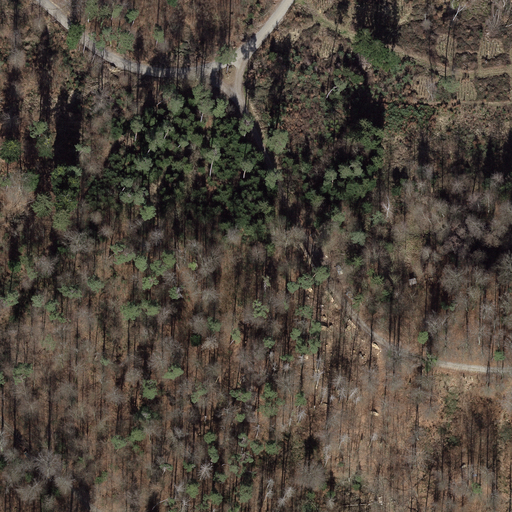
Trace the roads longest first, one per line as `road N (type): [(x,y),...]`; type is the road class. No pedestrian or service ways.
road 1 (track): [(511,369),(429,362),(360,321),(311,248),(237,94),(202,70)]
road 2 (track): [(291,0),(246,51),(190,72),(120,60),(44,0)]
road 3 (track): [(0,421),(100,511)]
